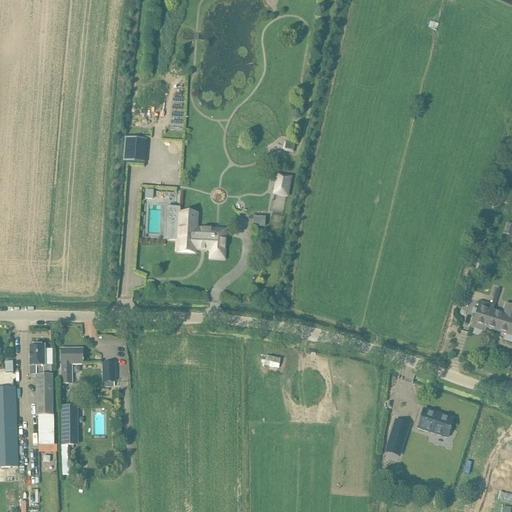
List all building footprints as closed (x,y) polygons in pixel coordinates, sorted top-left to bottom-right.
[(126,138),(123,162),(144,164),(146,140),(126,138)] [(277,172),(272,196),(289,199),(293,175),(277,172)] [(153,199),(153,190),(145,190),(145,198),(153,199)] [(168,224),(167,241),(177,241),(176,251),(195,252),(195,249),(210,250),(210,259),(224,259),(225,230),(196,228),(196,227),(197,213),(180,212),(178,212),(178,224),(168,224)] [(252,216),(251,227),(263,227),(264,217),(252,216)] [(511,224),(505,223),(502,233),(511,236),(511,234),(511,224)] [(501,314),(491,311),(493,305),(479,301),(471,326),(484,330),(486,326),(496,329),(497,327),(505,330),(504,333),(511,335),(511,306),(504,304),(501,314)] [(53,446),(53,434),(53,417),(52,417),(52,376),(51,376),(51,366),(44,366),(44,347),(30,347),(30,376),(36,376),(35,417),(38,417),(38,446),(53,446)] [(82,349),(60,350),(60,364),(61,364),(62,384),(71,384),(71,364),(83,364),(82,349)] [(265,355),(262,364),(277,369),(280,359),(265,355)] [(114,363),(103,363),(103,383),(104,383),(104,387),(114,387),(114,392),(120,392),(120,382),(114,382),(114,363)] [(15,387),(0,388),(0,467),(18,467),(15,387)] [(77,408),(61,408),(61,447),(78,446),(77,408)] [(424,410),(418,428),(446,438),(452,419),(424,410)] [(385,437),(384,440),(389,442),(388,447),(411,454),(416,439),(406,436),(411,420),(398,416),(390,438),(385,437)] [(77,470),(76,478),(86,479),(87,472),(77,470)] [(389,495),(396,487),(389,481),(382,488),(389,495)]
